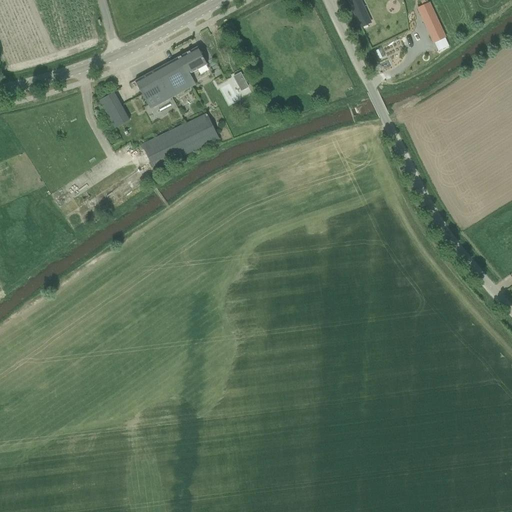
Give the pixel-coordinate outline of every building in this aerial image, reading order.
[(359,0),(348,0),(357,17),(366,13),(359,0)] [(446,38),(429,3),(417,8),(433,44),(446,38)] [(195,71),(200,68),(207,64),(197,47),(160,68),(175,95),(195,85),(189,74),(195,71)] [(150,109),(175,95),(160,68),(135,81),(150,109)] [(233,77),(241,92),(249,87),(241,72),(233,77)] [(100,100),(115,128),(129,121),(114,93),(100,100)] [(207,113),(142,144),(154,169),(219,138),(207,113)]
